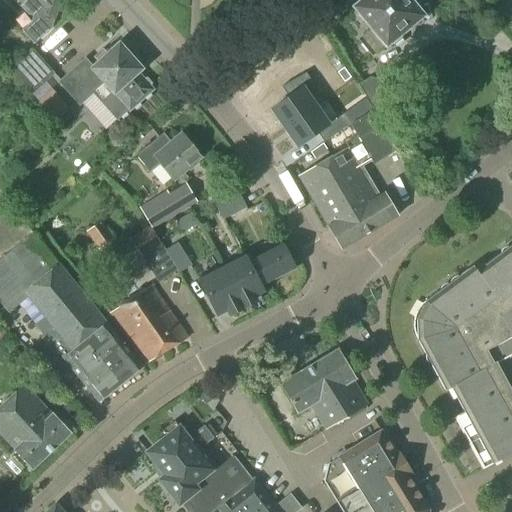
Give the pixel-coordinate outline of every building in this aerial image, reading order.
[(9,0),(16,6),(17,5),(27,16),(32,17),(30,25),(22,33),(33,45),(50,30),(60,0),(9,0)] [(305,0),(310,8),(324,0),(305,0)] [(392,43),(402,35),(402,29),(421,14),(409,0),(363,0),(355,7),(372,28),(357,40),(370,56),(387,42),(392,43)] [(141,69),(118,44),(92,68),(84,59),(58,82),(79,105),(92,93),(103,105),(95,113),(106,124),(114,117),(117,120),(127,110),(128,111),(152,90),(150,88),(152,86),(145,78),(143,80),(137,73),(141,69)] [(56,121),(69,108),(45,82),(54,73),(33,50),(10,71),(56,121)] [(230,86),(241,76),(225,59),(214,69),(230,86)] [(343,68),(336,73),(343,83),(350,78),(343,68)] [(301,75),(280,87),(288,98),(271,110),(284,129),(316,107),(303,88),(308,84),(301,75)] [(393,100),(396,87),(394,86),(395,84),(369,78),(357,85),(374,112),(377,111),(378,112),(389,106),(388,103),(391,102),(391,99),(393,100)] [(316,107),(284,129),(297,148),(315,136),(321,146),(341,131),(334,121),(328,125),(316,107)] [(373,163),(382,157),(395,150),(371,111),(351,124),(358,135),(346,143),(348,147),(327,160),(298,177),(341,249),(396,217),(383,194),(379,196),(361,166),(371,160),(373,163)] [(170,143),(161,133),(134,156),(147,173),(158,164),(172,180),(199,157),(180,134),(170,143)] [(0,196),(4,201),(17,189),(4,175),(0,178),(0,179),(1,181),(0,181),(0,196)] [(222,221),(246,208),(233,185),(210,197),(222,221)] [(157,229),(203,202),(194,186),(148,213),(157,229)] [(97,249),(113,238),(101,221),(85,233),(97,249)] [(142,260),(162,247),(149,227),(129,239),(142,260)] [(35,235),(34,233),(0,260),(0,315),(2,318),(27,298),(43,318),(34,325),(43,337),(41,338),(54,355),(58,351),(98,401),(141,367),(38,238),(39,237),(36,234),(35,235)] [(176,243),(164,251),(179,274),(191,266),(176,243)] [(511,243),(476,270),(473,265),(425,300),(422,302),(418,304),(415,307),(413,310),(411,314),(410,318),(410,322),(410,326),(411,330),(412,333),(414,337),(417,340),(445,392),(450,388),(464,413),(449,421),(450,422),(456,419),(483,469),(511,453),(511,385),(509,386),(496,363),(511,354),(511,243)] [(247,263),(258,286),(293,269),(291,265),(294,263),(286,248),(283,250),(281,246),(247,263)] [(221,269),(242,308),(255,301),(253,297),(262,293),(258,286),(247,263),(243,257),(221,269)] [(228,314),(242,308),(221,269),(199,280),(217,316),(227,311),(228,314)] [(143,366),(145,365),(187,339),(153,285),(110,314),(107,315),(143,366)] [(367,405),(351,380),(353,379),(337,353),(281,387),(296,412),(308,405),(324,431),(367,405)] [(51,415),(23,387),(0,408),(0,436),(14,451),(13,451),(31,470),(70,434),(52,415),(51,415)] [(175,422),(163,432),(167,437),(147,453),(165,477),(160,481),(178,505),(181,503),(187,511),(194,511),(206,503),(193,487),(215,470),(217,469),(201,448),(213,438),(204,426),(188,439),(175,422)] [(425,511),(426,509),(405,475),(408,473),(381,430),(326,465),(322,483),(339,511),(425,511)] [(253,482),(232,456),(217,469),(215,470),(193,487),(206,503),(194,511),(297,511),(301,509),(290,495),(275,507),(255,481),(253,482)]
